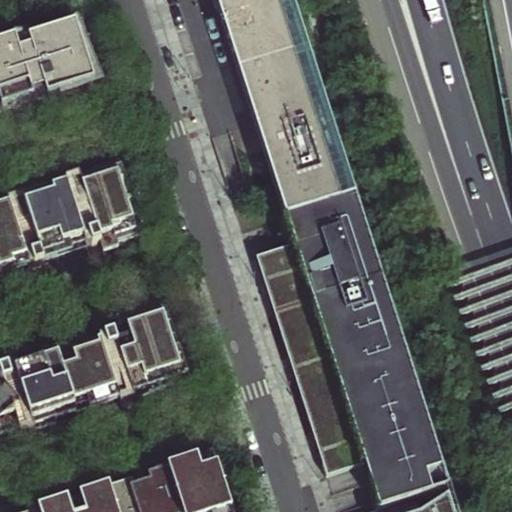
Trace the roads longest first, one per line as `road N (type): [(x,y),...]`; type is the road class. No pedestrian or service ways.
road 1 (residential): [(130,0),(296,511)]
road 2 (trunk): [(389,0),(470,246),(511,346)]
road 3 (trunk): [(424,0),(511,273)]
